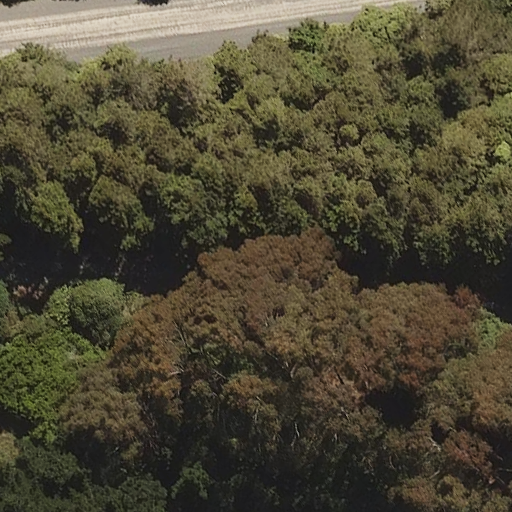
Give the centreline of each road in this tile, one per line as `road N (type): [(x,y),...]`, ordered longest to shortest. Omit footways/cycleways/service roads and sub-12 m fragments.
road 1 (unclassified): [(0,254),(237,267),(511,321)]
road 2 (unclassified): [(0,48),(341,0)]
